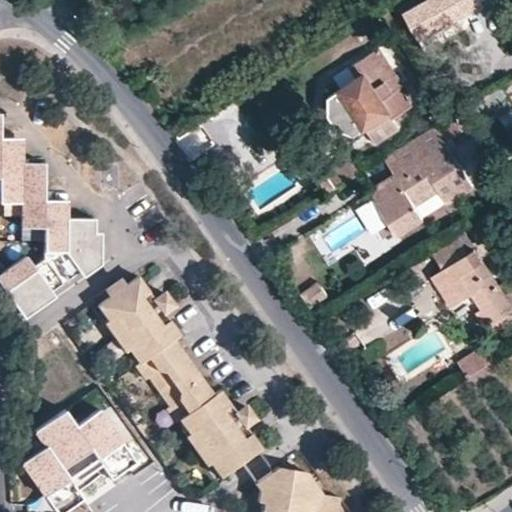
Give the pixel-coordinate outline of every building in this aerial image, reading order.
[(477,0),(430,0),(402,16),(417,43),(482,7),(477,0)] [(404,85),(396,73),(393,76),(384,62),(388,60),(379,47),(351,65),(358,77),(329,95),(329,113),(337,126),(354,134),(364,127),(375,144),(400,129),(393,118),(412,106),(400,87),(404,85)] [(396,73),(388,60),(384,62),(393,76),(396,73)] [(511,108),(511,104),(500,86),(470,105),(483,127),(499,117),(511,109),(511,108)] [(502,122),(511,115),(511,109),(499,117),(502,122)] [(474,187),(445,141),(464,129),(454,115),(395,152),(405,167),(394,174),(368,190),(397,236),(424,218),(416,206),(410,196),(433,182),(439,191),(447,204),(474,187)] [(100,232),(94,232),(94,218),(67,218),(66,199),(44,200),(44,162),(22,162),(22,137),(0,137),(0,202),(21,202),(21,227),(44,227),(44,259),(33,266),(25,255),(0,274),(0,284),(25,319),(54,297),(51,291),(62,283),(50,266),(55,262),(68,279),(78,271),(82,277),(100,264),(100,232)] [(405,167),(395,152),(384,159),(394,174),(405,167)] [(416,206),(439,191),(433,182),(410,196),(416,206)] [(511,218),(511,209),(508,200),(493,210),(502,225),(511,218)] [(475,248),(463,229),(456,233),(468,253),(475,248)] [(511,305),(505,295),(475,248),(468,253),(456,233),(430,250),(443,269),(432,276),(452,307),(472,294),(481,308),(492,326),(511,312),(511,305)] [(197,385),(177,357),(183,353),(173,339),(179,335),(168,320),(162,324),(142,296),(148,292),(137,277),(126,285),(109,297),(97,305),(107,319),(114,315),(135,345),(129,349),(138,363),(147,356),(157,371),(149,377),(169,406),(178,399),(188,414),(179,420),(189,433),(195,429),(216,458),(210,462),(221,477),(262,448),(251,432),(250,433),(244,438),(224,410),(230,405),(231,404),(220,389),(213,394),(203,381),(197,385)] [(109,297),(126,285),(121,278),(104,290),(109,297)] [(328,296),(317,281),(301,292),(311,306),(328,296)] [(163,313),(153,299),(148,292),(142,296),(162,324),(168,320),(163,313)] [(173,305),(163,292),(153,299),(163,313),(173,305)] [(492,326),(481,308),(475,312),(486,330),(492,326)] [(135,345),(114,315),(107,319),(104,322),(125,352),(129,349),(135,345)] [(468,377),(501,355),(495,346),(485,353),(481,346),(457,361),(468,377)] [(203,381),(183,353),(177,357),(197,385),(203,381)] [(157,371),(147,356),(138,363),(135,365),(145,379),(149,377),(157,371)] [(188,414),(178,399),(169,406),(166,408),(176,422),(179,420),(188,414)] [(244,426),(235,412),(230,405),(224,410),(244,438),(250,433),(244,426)] [(254,418),(245,405),(235,412),(244,426),(254,418)] [(48,447),(23,465),(57,511),(69,511),(87,500),(65,470),(92,450),(114,480),(139,463),(101,410),(78,426),(67,411),(37,432),(48,447)] [(216,458),(195,429),(189,433),(185,435),(206,465),(210,462),(216,458)] [(308,477),(304,471),(278,467),(273,471),(278,478),(301,482),(308,477)] [(336,511),(339,497),(321,495),(308,477),(301,482),(278,478),(273,471),(255,483),(260,489),(258,502),(263,503),(261,511),(336,511)]
